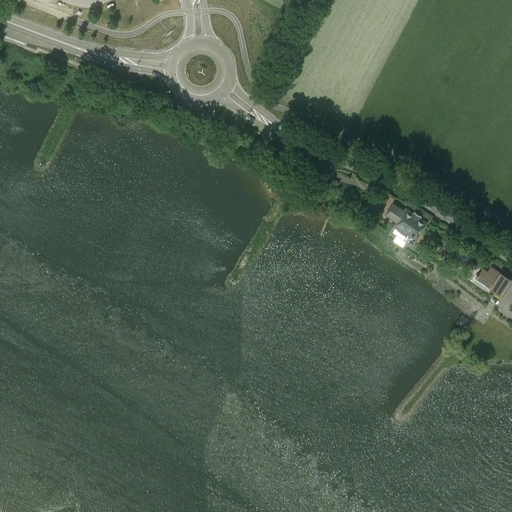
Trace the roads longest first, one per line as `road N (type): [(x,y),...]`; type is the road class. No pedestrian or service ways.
road 1 (primary): [(511,256),(406,187),(262,120),(226,89)]
road 2 (primary): [(169,67),(94,54),(0,19)]
